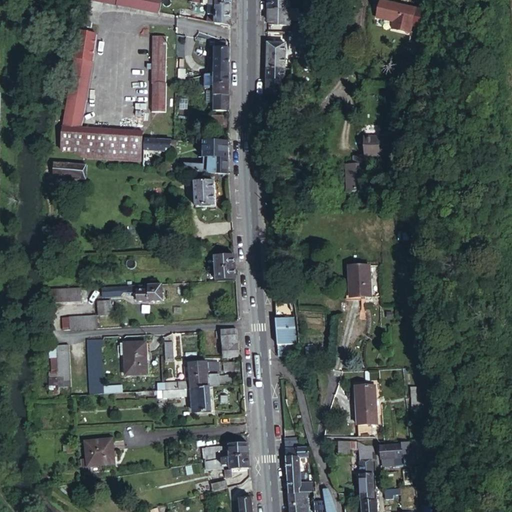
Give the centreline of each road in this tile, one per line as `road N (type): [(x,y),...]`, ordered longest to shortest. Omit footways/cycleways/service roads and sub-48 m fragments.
road 1 (secondary): [(247,0),(258,321)]
road 2 (residential): [(258,321),(67,335)]
road 3 (residential): [(261,363),(295,378),(343,511)]
road 4 (secondary): [(261,363),(273,511)]
